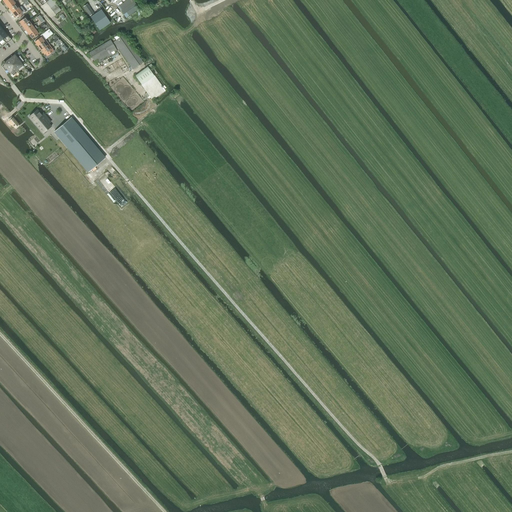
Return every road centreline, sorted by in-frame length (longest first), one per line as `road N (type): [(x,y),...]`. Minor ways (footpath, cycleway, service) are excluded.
road 1 (track): [(69,111),(388,482),(511,450)]
road 2 (track): [(0,333),(164,511)]
